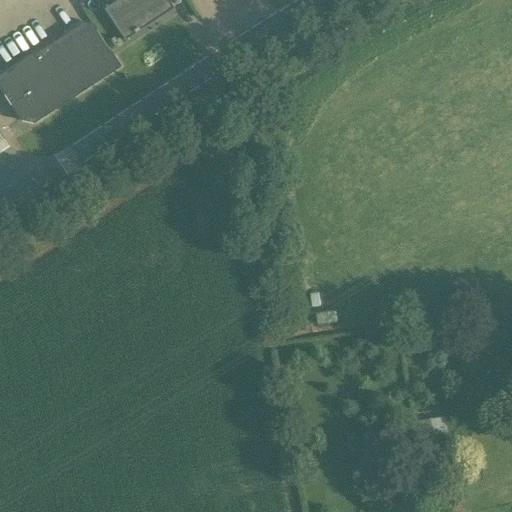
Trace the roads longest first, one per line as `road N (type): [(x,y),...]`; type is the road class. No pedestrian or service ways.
road 1 (tertiary): [(23,189),(319,0)]
road 2 (unclassified): [(396,511),(511,378)]
